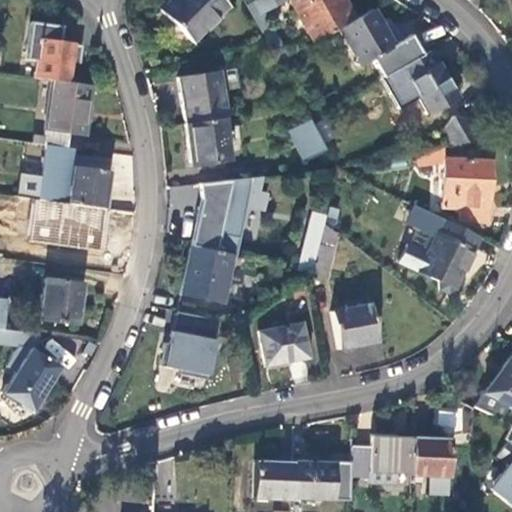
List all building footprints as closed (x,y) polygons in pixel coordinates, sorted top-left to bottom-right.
[(192,42),(229,4),(224,0),(170,0),(160,11),(192,42)] [(277,0),(253,0),(244,5),(263,40),(276,63),(299,50),(293,39),(280,46),(261,10),(277,0)] [(286,0),(311,43),(337,29),(353,20),(341,0),(286,0)] [(378,24),(370,11),(353,20),(337,29),(358,66),(370,59),(381,79),(398,69),(421,56),(409,36),(402,39),(388,23),(384,20),(378,24)] [(78,63),(80,46),(57,43),(59,27),(28,23),(23,60),(33,61),(31,78),(48,80),(65,82),(68,62),(78,63)] [(454,97),(429,52),(421,56),(398,69),(425,113),(454,97)] [(175,79),(182,125),(220,119),(223,118),(220,103),(225,102),(220,72),(175,79)] [(31,136),(30,143),(44,145),(65,147),(66,134),(84,137),(90,86),(65,82),(48,80),(41,137),(31,136)] [(442,131),(451,147),(478,142),(466,120),(450,118),(442,131)] [(222,133),(220,119),(182,125),(188,166),(225,161),(224,149),(236,148),(234,132),(222,133)] [(303,162),(325,151),(309,120),(286,131),(303,162)] [(44,145),(37,200),(103,209),(108,172),(71,167),(73,148),(65,147),(44,145)] [(442,159),(440,149),(414,154),(417,165),(442,159)] [(111,174),(131,176),(132,155),(113,153),(111,174)] [(488,161),(443,158),(440,207),(458,208),(457,223),(485,225),(488,161)] [(198,201),(187,248),(229,257),(233,258),(250,178),(197,184),(198,201)] [(97,256),(103,209),(37,200),(21,198),(20,209),(33,211),(60,215),(56,246),(55,250),(97,256)] [(443,220),(411,205),(403,223),(427,235),(434,238),(443,220)] [(43,244),(56,246),(60,215),(33,211),(32,217),(46,219),(43,244)] [(310,212),(296,270),(310,273),(322,223),(324,215),(310,212)] [(455,290),(479,238),(443,220),(434,238),(427,235),(421,249),(406,242),(397,262),(455,290)] [(326,282),(337,234),(322,223),(310,273),(309,279),(326,282)] [(218,304),(229,257),(187,248),(177,295),(218,304)] [(78,284),(43,280),(38,320),(72,325),(78,284)] [(368,306),(328,313),(335,349),(374,342),(368,306)] [(207,376),(217,320),(174,312),(170,331),(163,367),(207,376)] [(299,325),(257,333),(263,366),(306,358),(299,325)] [(32,414),(60,367),(35,351),(38,334),(2,329),(0,328),(0,345),(16,347),(3,368),(12,374),(1,393),(32,414)] [(511,353),(479,394),(473,407),(500,420),(505,408),(511,411),(511,353)] [(392,434),(367,433),(366,447),(348,447),(346,480),(365,481),(365,486),(392,487),(393,469),(408,469),(409,444),(391,444),(392,434)] [(446,440),(409,439),(409,444),(408,469),(407,475),(445,477),(446,440)] [(511,441),(508,439),(497,454),(507,463),(495,479),(492,492),(511,509),(511,441)] [(154,460),(135,468),(140,484),(153,480),(154,460)] [(251,499),(287,500),(287,498),(289,463),(253,462),(251,499)] [(330,464),(289,463),(287,498),(328,500),(330,464)]
